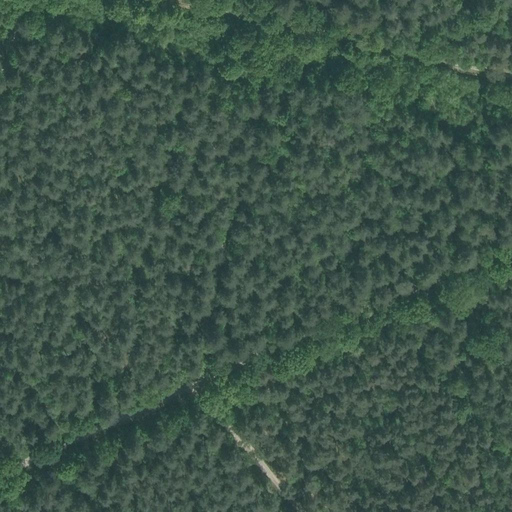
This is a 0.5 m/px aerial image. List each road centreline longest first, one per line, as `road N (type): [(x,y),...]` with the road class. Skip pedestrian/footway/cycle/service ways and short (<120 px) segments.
road 1 (unclassified): [(0,474),(511,246)]
road 2 (track): [(303,511),(196,382)]
road 3 (track): [(277,21),(422,52)]
